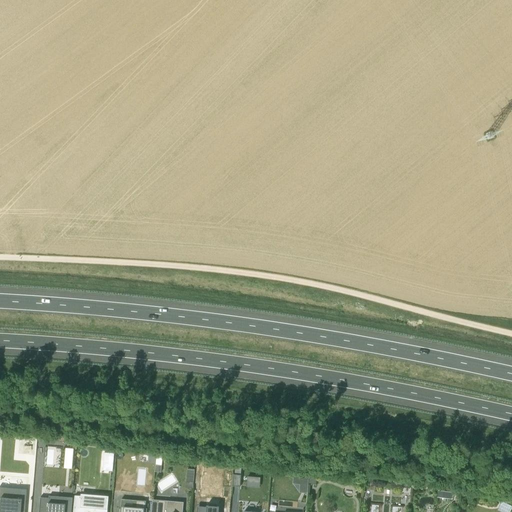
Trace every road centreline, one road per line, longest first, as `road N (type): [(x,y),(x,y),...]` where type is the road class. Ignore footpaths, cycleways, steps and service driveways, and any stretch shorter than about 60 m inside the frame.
road 1 (track): [(0,259),(289,278),(511,335)]
road 2 (motorway): [(511,374),(237,324),(0,301)]
road 3 (motorway): [(0,343),(232,364),(511,415)]
